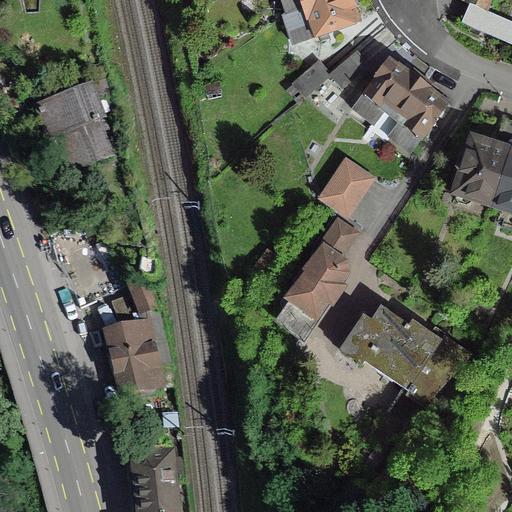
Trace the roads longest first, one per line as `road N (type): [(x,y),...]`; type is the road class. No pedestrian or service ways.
road 1 (primary): [(83,511),(0,246)]
road 2 (residential): [(511,84),(462,67),(404,19)]
